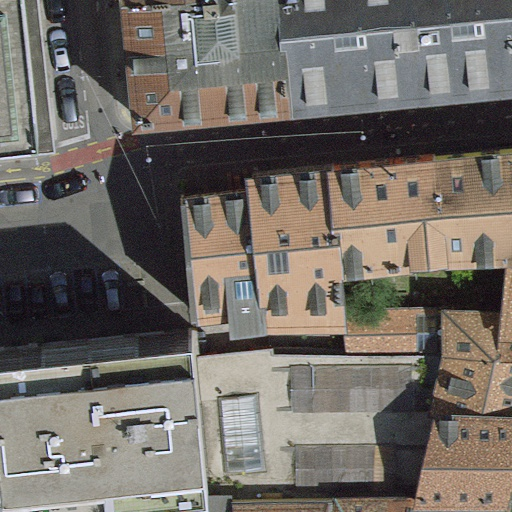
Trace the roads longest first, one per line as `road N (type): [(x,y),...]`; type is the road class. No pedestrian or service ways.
road 1 (residential): [(83,0),(101,161)]
road 2 (residential): [(0,239),(57,229),(83,212),(99,190),(101,161)]
